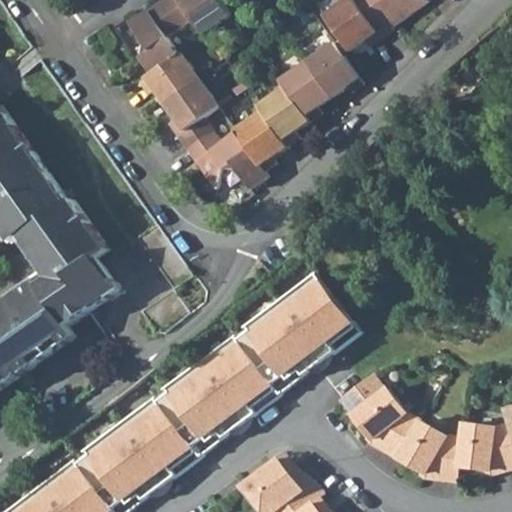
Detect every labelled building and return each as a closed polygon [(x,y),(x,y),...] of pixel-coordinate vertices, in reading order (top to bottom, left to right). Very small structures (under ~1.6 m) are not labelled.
[(177,0),(166,0),(162,3),(180,27),(182,25),(191,19),(178,1),(177,0)] [(180,0),(178,1),(191,19),(201,32),(203,35),(230,14),(219,0),(180,0)] [(348,0),(325,18),(341,40),(349,52),(362,43),(363,44),(367,49),(380,39),(352,0),(348,0)] [(352,0),(380,39),(391,32),(392,31),(390,29),(397,25),(429,1),(428,0),(352,0)] [(162,3),(149,13),(166,37),(180,27),(162,3)] [(132,25),(149,51),(167,39),(166,37),(149,13),(132,25)] [(142,57),(155,74),(180,56),(167,39),(149,51),(142,57)] [(336,43),(334,44),(344,56),(345,55),(349,52),(341,40),(336,43)] [(334,44),(308,63),(333,98),(338,95),(348,87),(353,94),(364,86),(365,86),(350,64),(344,56),(334,44)] [(159,92),(168,106),(203,81),(183,53),(180,56),(155,74),(144,83),(146,86),(153,95),(159,92)] [(282,83),(287,88),(312,123),(324,115),(322,112),(319,109),(333,98),(308,63),(282,83)] [(173,123),(182,136),(207,120),(222,108),(203,81),(168,106),(178,120),(173,123)] [(261,107),(265,113),(290,148),(302,139),(298,134),(298,133),(312,123),(287,88),(261,107)] [(0,392),(69,344),(60,332),(66,328),(80,319),(119,292),(109,278),(97,259),(99,258),(107,252),(107,251),(72,201),(69,203),(0,106),(0,227),(11,243),(21,237),(26,244),(24,246),(45,276),(0,307),(0,392)] [(237,134),(238,135),(250,151),(265,173),(278,165),(274,159),(290,148),(265,113),(237,134)] [(182,136),(192,151),(216,132),(207,120),(182,136)] [(227,168),(233,164),(250,151),(238,135),(224,145),(216,132),(192,151),(200,162),(214,153),(227,168)] [(269,179),(265,173),(250,151),(233,164),(252,190),(269,179)] [(140,237),(176,289),(196,276),(160,223),(140,237)] [(133,511),(364,333),(357,324),(358,323),(358,322),(356,323),(319,275),(321,274),(320,274),(319,275),(250,327),(254,331),(241,341),(238,337),(171,390),(174,394),(161,403),(158,399),(91,452),(94,456),(81,465),(79,461),(13,511),(133,511)] [(194,315),(176,289),(145,310),(163,335),(194,315)] [(75,340),(66,328),(60,332),(69,344),(75,340)] [(409,447),(423,422),(409,414),(390,388),(387,390),(375,375),(342,400),(378,445),(390,436),(409,447)] [(441,465),(463,467),(466,439),(450,437),(423,422),(409,447),(402,459),(425,472),(434,477),(441,465)] [(511,454),(511,424),(499,428),(468,424),(466,439),(463,467),(489,470),(499,472),(501,457),(511,454)] [(494,476),(511,470),(511,454),(501,457),(499,472),(489,470),(488,475),(494,476)] [(297,467),(288,455),(281,460),(291,472),(297,467)] [(305,511),(316,504),(322,499),(297,467),(291,472),(281,460),(246,487),(265,511),(305,511)] [(427,479),(461,483),(463,467),(441,465),(434,477),(425,472),(423,476),(427,479)] [(317,483),(297,467),(322,499),(327,495),(317,483)] [(330,511),(332,511),(322,499),(316,504),(322,511),(330,511)]
